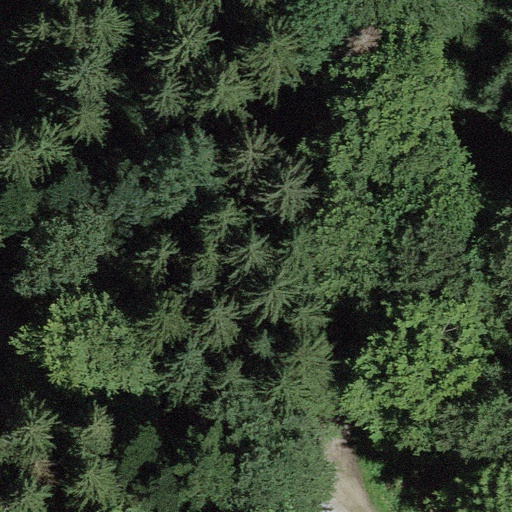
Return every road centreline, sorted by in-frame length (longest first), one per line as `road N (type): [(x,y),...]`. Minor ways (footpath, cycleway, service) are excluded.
road 1 (track): [(331,511),(312,0)]
road 2 (track): [(0,317),(326,511)]
